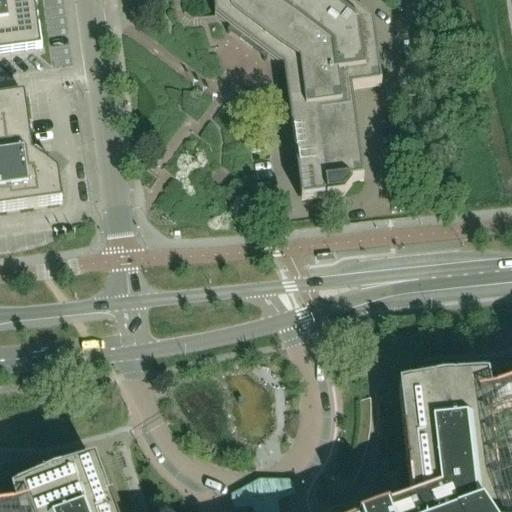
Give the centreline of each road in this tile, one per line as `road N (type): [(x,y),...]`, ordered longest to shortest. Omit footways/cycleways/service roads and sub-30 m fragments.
road 1 (tertiary): [(135,348),(234,335),(401,282)]
road 2 (tertiary): [(401,282),(130,304)]
road 3 (unclassified): [(87,0),(125,260)]
road 4 (track): [(0,459),(44,460),(120,440),(144,404)]
road 5 (track): [(511,358),(406,369),(366,360)]
road 6 (tertiary): [(0,362),(135,348)]
road 7 (tertiary): [(130,304),(0,318)]
